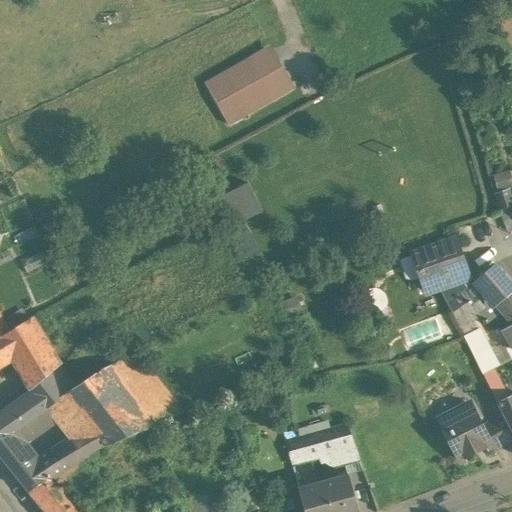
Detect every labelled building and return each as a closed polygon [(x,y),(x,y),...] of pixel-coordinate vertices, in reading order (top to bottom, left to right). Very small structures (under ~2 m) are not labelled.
[(266,50),(205,85),(227,125),(289,91),(266,50)] [(504,183),(498,185),(501,193),(496,194),(501,210),(511,206),(511,205),(508,191),(511,189),(511,183),(510,179),(504,181),(504,183)] [(253,181),(224,195),(237,223),(266,209),(253,181)] [(511,213),(503,225),(508,232),(511,228),(511,213)] [(456,241),(432,249),(429,247),(424,249),(423,252),(412,256),(419,278),(425,292),(438,288),(448,284),(446,281),(467,274),(456,241)] [(41,250),(18,261),(25,274),(48,262),(41,250)] [(412,257),(399,261),(405,279),(411,281),(419,278),(412,257)] [(511,286),(494,265),(474,281),(486,295),(496,307),(511,292),(511,286)] [(467,274),(446,281),(448,284),(438,288),(451,314),(452,314),(469,301),(473,305),(480,300),(486,295),(474,281),(467,274)] [(511,326),(511,292),(496,307),(486,295),(480,300),(485,307),(478,312),(480,315),(484,320),(486,323),(501,313),(511,326)] [(491,370),(475,333),(479,331),(472,320),(480,315),(478,312),(485,307),(480,300),(473,305),(469,301),(452,314),(464,337),(482,374),(490,370),(491,370)] [(22,311),(1,323),(7,333),(28,320),(22,311)] [(59,367),(30,319),(28,320),(7,333),(0,337),(0,339),(11,356),(34,394),(47,408),(48,409),(65,395),(64,394),(66,394),(75,388),(59,367)] [(511,326),(502,331),(510,346),(511,348),(511,326)] [(0,362),(11,356),(0,339),(0,362)] [(66,394),(64,394),(65,395),(48,409),(57,420),(72,441),(84,458),(105,446),(106,447),(182,413),(135,352),(101,371),(75,388),(66,394)] [(505,399),(490,370),(482,374),(497,403),(505,399)] [(0,419),(0,438),(8,432),(9,434),(47,408),(34,394),(0,419)] [(511,395),(505,399),(497,403),(503,416),(511,433),(511,395)] [(490,445),(470,405),(442,420),(450,435),(447,437),(459,461),(490,445)] [(8,432),(0,438),(0,457),(0,458),(18,445),(26,439),(57,420),(48,409),(47,408),(9,434),(8,432)] [(511,433),(503,416),(487,424),(499,448),(511,441),(511,433)] [(347,426),(331,431),(338,448),(341,457),(356,453),(347,426)] [(331,431),(285,443),(290,462),(338,448),(331,431)] [(72,441),(35,466),(18,445),(0,458),(28,493),(71,466),(81,460),(84,458),(72,441)] [(81,460),(71,466),(79,479),(89,472),(81,460)] [(71,466),(28,493),(43,511),(74,511),(65,501),(68,499),(61,489),(79,479),(71,466)] [(242,511),(257,509),(248,468),(230,472),(239,511),(242,511)] [(358,511),(348,476),(298,489),(304,511),(358,511)] [(226,511),(220,488),(208,491),(210,501),(212,501),(214,511),(226,511)] [(210,501),(180,510),(180,511),(214,511),(212,501),(210,501)]
